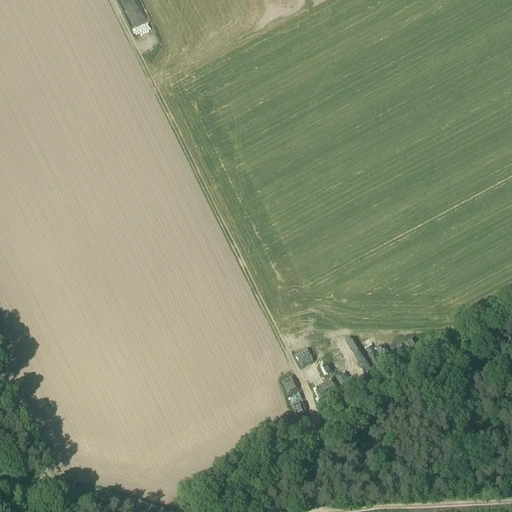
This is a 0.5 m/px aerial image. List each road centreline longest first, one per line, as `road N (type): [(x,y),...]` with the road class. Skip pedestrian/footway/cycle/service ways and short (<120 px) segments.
road 1 (track): [(320,510),(316,410),(110,0)]
road 2 (track): [(291,511),(511,501)]
road 3 (unclassified): [(0,374),(51,486)]
